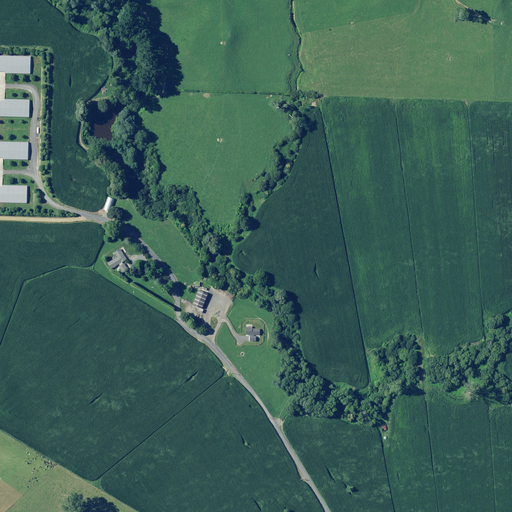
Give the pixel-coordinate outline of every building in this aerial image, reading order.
[(29,57),(0,55),(0,74),(28,76),(29,57)] [(0,97),(0,117),(26,119),(27,98),(0,97)] [(27,142),(0,140),(0,159),(26,161),(27,142)] [(25,185),(0,184),(0,200),(24,202),(25,185)] [(114,199),(108,197),(103,210),(109,212),(114,199)] [(111,259),(112,260),(108,263),(111,269),(118,265),(123,273),(128,270),(123,262),(129,258),(127,254),(124,256),(120,249),(114,253),(117,257),(114,259),(113,258),(111,259)] [(207,294),(199,291),(194,306),(198,307),(202,297),(205,298),(207,294)] [(246,324),(246,335),(247,335),(247,336),(250,336),(250,341),(256,341),(256,337),(259,338),(260,329),(252,329),(252,325),(246,324)]
